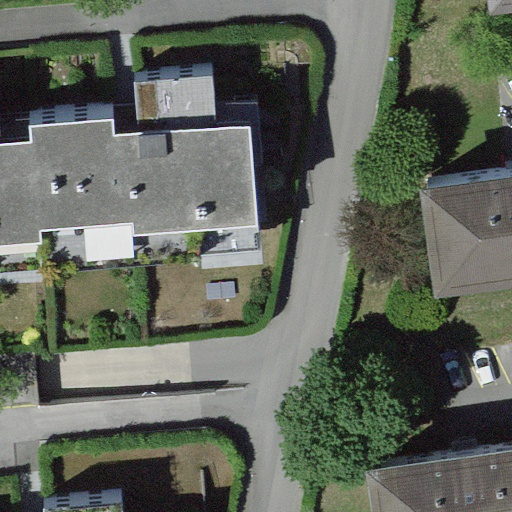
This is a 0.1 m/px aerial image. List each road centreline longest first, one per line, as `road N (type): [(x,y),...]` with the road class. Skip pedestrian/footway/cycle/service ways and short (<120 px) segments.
road 1 (residential): [(362,0),(289,405)]
road 2 (residential): [(289,405),(0,426)]
